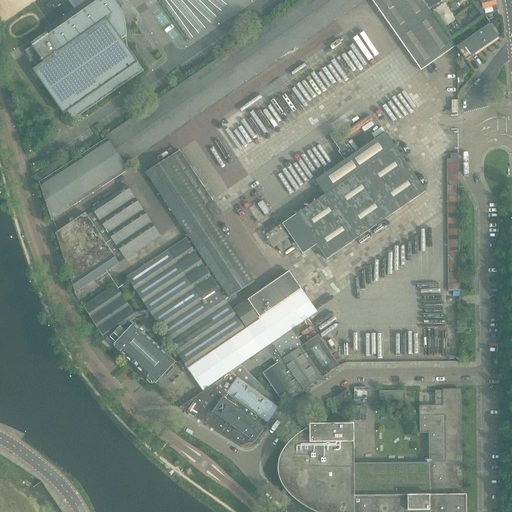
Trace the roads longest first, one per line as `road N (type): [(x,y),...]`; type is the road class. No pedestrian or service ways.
road 1 (unclassified): [(148,421),(82,350),(0,104)]
road 2 (unclassified): [(254,475),(285,421),(351,373),(483,372)]
road 3 (unclassified): [(483,372),(486,203),(474,171),(474,131)]
road 4 (unclassified): [(262,511),(148,421)]
road 5 (unclassified): [(486,511),(483,372)]
road 6 (unclassified): [(254,475),(171,415),(148,421)]
